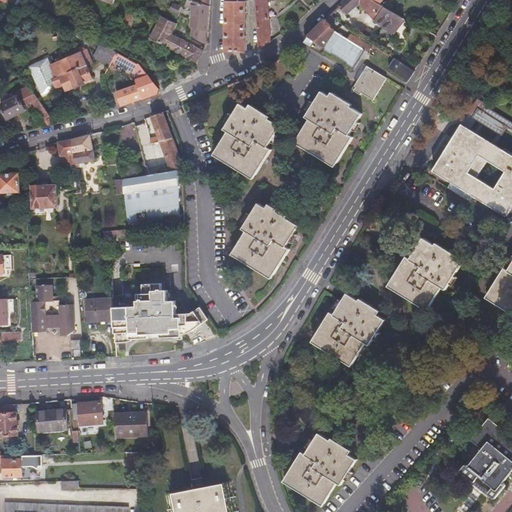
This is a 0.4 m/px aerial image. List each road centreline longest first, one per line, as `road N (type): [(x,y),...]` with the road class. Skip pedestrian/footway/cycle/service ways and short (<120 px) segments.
road 1 (tertiary): [(295,298),(482,0)]
road 2 (residential): [(0,150),(171,101),(213,81)]
road 3 (tertiary): [(2,381),(159,372)]
road 4 (residential): [(213,81),(258,58),(332,0)]
